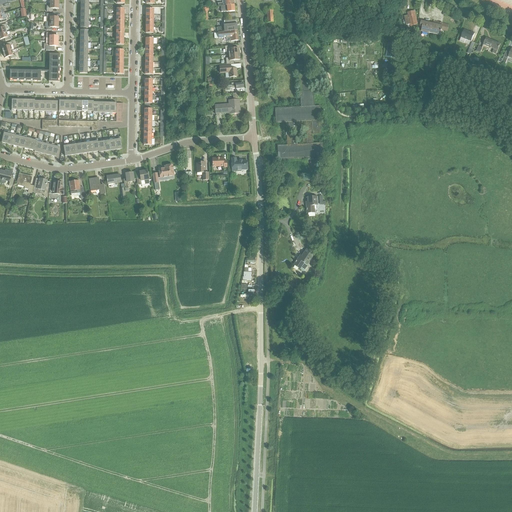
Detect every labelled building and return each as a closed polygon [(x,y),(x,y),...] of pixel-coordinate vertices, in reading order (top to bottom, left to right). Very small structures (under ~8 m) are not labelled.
[(59,4),(50,4),(50,6),(47,6),(47,12),(53,12),(53,9),(59,9),(59,4)] [(417,24),(414,11),(408,13),(408,15),(404,16),(406,25),(410,24),(411,26),(417,24)] [(58,23),(58,17),(52,17),(53,14),(47,14),(46,22),(58,23)] [(442,30),(447,31),(448,25),(434,22),(434,24),(422,21),(421,26),(423,27),(422,32),(429,33),(429,32),(440,34),(441,33),(442,30)] [(58,23),(46,22),(46,31),(52,31),(52,28),(58,28),(58,23)] [(224,27),(217,27),(218,32),(221,32),(230,31),(237,31),(236,24),(223,25),(224,27)] [(464,30),(461,38),(459,42),(464,43),(466,39),(471,42),(475,33),(471,32),(471,33),(464,30)] [(221,32),(218,32),(218,38),(222,38),(227,37),(227,41),(230,41),(238,41),(237,31),(230,31),(221,32)] [(7,35),(6,32),(0,34),(0,39),(4,39),(5,41),(11,40),(9,35),(7,35)] [(46,41),(58,41),(58,36),(52,36),(52,33),(46,33),(46,41)] [(486,38),(483,45),(494,49),(492,53),(496,54),(500,44),(495,41),(494,42),(489,40),(490,39),(486,38)] [(58,41),(46,41),(46,44),(44,44),(44,49),(46,49),(46,51),(54,51),(54,47),(58,47),(58,41)] [(3,53),(12,50),(10,45),(12,45),(11,42),(6,44),(7,46),(2,48),(3,53)] [(388,42),(386,55),(396,57),(398,44),(388,42)] [(239,51),(238,48),(233,49),(232,46),(224,47),(225,53),(228,52),(229,55),(240,54),(239,51)] [(12,50),(3,53),(5,58),(10,56),(10,59),(16,58),(15,55),(13,55),(12,50)] [(240,60),(239,58),(240,57),(240,54),(229,55),(229,58),(226,59),(226,64),(234,64),(233,61),(240,60)] [(309,63),(298,63),(298,72),(310,71),(309,63)] [(225,66),(219,67),(220,73),(226,73),(226,78),(230,77),(237,77),(236,69),(231,69),(231,66),(225,66)] [(314,107),(313,94),(312,74),(299,75),(301,107),(275,109),(276,123),(285,123),(287,145),(277,146),(278,160),(323,158),(322,143),(313,144),(312,135),(322,134),(320,116),(324,115),(324,111),(320,111),(320,106),(314,107)] [(233,100),(228,100),(229,104),(215,106),(215,114),(230,113),(230,114),(240,113),(239,100),(238,100),(237,93),(233,93),(233,100)] [(1,143),(7,144),(10,134),(10,133),(8,132),(8,131),(5,130),(1,143)] [(10,134),(7,144),(13,146),(15,135),(15,136),(16,134),(13,134),(13,135),(10,134)] [(15,135),(13,146),(18,147),(21,137),(21,136),(19,135),(19,136),(15,136),(15,135)] [(21,137),(18,147),(24,148),(26,138),(27,137),(25,136),(24,138),(21,137)] [(30,139),(26,138),(24,148),(29,150),(32,140),(32,138),(30,138),(30,139)] [(32,140),(29,150),(34,151),(35,151),(37,142),(38,140),(36,139),(35,140),(32,140)] [(35,151),(34,151),(34,152),(40,153),(43,143),(43,142),(41,141),(41,143),(37,142),(35,151)] [(46,144),(43,143),(40,153),(46,155),(48,145),(48,143),(46,143),(46,144)] [(48,145),(46,155),(51,156),(54,146),(54,145),(52,144),(52,145),(48,145)] [(54,146),(51,156),(57,158),(60,146),(58,146),(57,147),(54,146)] [(223,158),(212,158),(212,167),(223,166),(224,168),(227,167),(227,161),(223,161),(223,158)] [(241,170),(248,170),(247,161),(242,161),(242,160),(239,161),(236,161),(236,158),(231,158),(231,161),(232,172),(241,171),(241,170)] [(202,173),(202,180),(209,180),(209,177),(208,172),(205,172),(205,162),(200,162),(200,163),(196,163),(196,173),(202,173)] [(159,173),(153,174),(154,183),(155,191),(160,190),(159,182),(158,178),(174,176),(172,165),(165,166),(165,168),(159,169),(159,173)] [(0,170),(0,179),(10,182),(9,186),(12,187),(14,179),(11,178),(12,172),(8,171),(8,173),(4,172),(5,170),(1,169),(0,171),(0,170)] [(145,184),(144,180),(149,179),(147,171),(139,172),(140,178),(137,179),(138,186),(145,184)] [(134,181),(133,173),(126,174),(126,179),(123,179),(125,191),(129,191),(128,182),(134,181)] [(28,193),(32,194),(34,186),(30,185),(32,177),(19,174),(17,185),(25,187),(24,189),(29,190),(28,193)] [(121,182),(120,175),(107,177),(107,184),(121,182)] [(34,186),(33,191),(35,191),(41,193),(41,192),(40,192),(41,190),(44,191),(44,193),(44,194),(45,195),(46,196),(46,197),(47,197),(48,197),(49,185),(46,184),(47,181),(39,179),(36,178),(34,186)] [(100,190),(100,195),(105,194),(103,185),(99,185),(98,178),(89,179),(91,191),(100,190)] [(77,196),(81,196),(81,200),(86,199),(85,194),(84,194),(83,188),(80,188),(79,181),(69,182),(71,195),(77,195),(77,196)] [(63,183),(56,182),(55,182),(50,182),(49,194),(63,195),(63,190),(62,190),(63,183)] [(308,206),(306,206),(306,213),(314,213),(314,209),(317,209),(317,206),(316,197),(307,197),(308,206)] [(306,249),(304,253),(299,260),(298,259),(293,265),(304,272),(308,266),(307,265),(314,254),(306,249)] [(251,280),(251,268),(243,267),(243,280),(251,280)]
